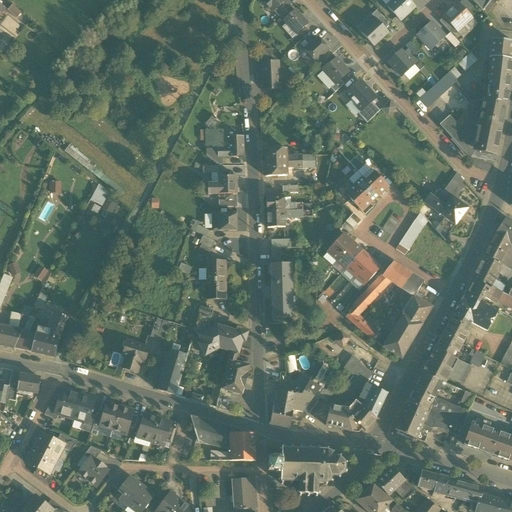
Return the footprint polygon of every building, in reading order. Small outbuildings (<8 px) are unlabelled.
[(260,0),(272,13),(273,12),(286,1),(286,0),(285,0),(260,0)] [(273,12),(278,17),(291,5),(286,0),(286,1),(273,12)] [(408,1),(407,0),(393,0),(386,7),(400,21),(415,8),(408,1)] [(463,0),(462,0),(458,4),(465,12),(470,7),(463,0)] [(472,0),(480,8),(483,11),(491,1),(491,0),(472,0)] [(456,31),(457,32),(471,19),(465,12),(458,4),(443,17),(444,18),(456,31)] [(7,11),(16,19),(21,13),(12,5),(7,11)] [(293,32),(296,35),(308,25),(295,11),(284,21),(286,24),(293,32)] [(375,19),(384,29),(389,24),(377,11),(371,16),(375,19)] [(451,35),(456,31),(444,18),(439,22),(450,34),(451,35)] [(361,33),(373,46),(387,33),(384,29),(375,19),(361,33)] [(430,51),(435,46),(440,42),(445,37),(431,23),(417,36),(430,51)] [(293,32),(286,24),(282,28),(289,35),(293,32)] [(293,40),(297,44),(310,33),(305,28),(293,40)] [(451,35),(450,34),(445,38),(455,49),(459,44),(451,35)] [(312,59),(315,62),(328,50),(317,38),(304,50),(307,53),(307,56),(309,59),(312,59)] [(491,58),(491,61),(505,63),(508,62),(508,60),(511,60),(511,51),(511,42),(491,40),(489,58),(491,58)] [(28,52),(22,46),(15,54),(21,59),(28,52)] [(261,50),(261,63),(272,63),(272,50),(261,50)] [(388,62),(401,77),(414,66),(407,58),(400,51),(388,62)] [(414,66),(419,72),(424,67),(412,54),(407,58),(414,66)] [(466,57),(473,65),(477,61),(470,54),(466,57)] [(323,71),(335,85),(340,81),(348,72),(336,59),(323,71)] [(509,75),(511,60),(508,60),(508,62),(505,63),(491,61),(489,73),(509,75)] [(458,65),(465,72),(469,68),(462,61),(458,65)] [(278,62),(272,63),(261,63),(263,90),(280,89),(278,62)] [(450,72),(456,80),(460,76),(454,69),(450,72)] [(507,97),(509,75),(489,73),(486,100),(506,104),(507,104),(507,99),(507,97)] [(445,76),(432,88),(419,101),(427,109),(440,97),(453,85),(445,76)] [(331,89),(335,93),(344,85),(340,81),(335,85),(331,89)] [(371,102),(375,99),(359,82),(345,94),(346,94),(342,97),(348,103),(351,101),(361,111),(361,112),(371,102)] [(501,129),(506,104),(486,100),(483,100),(479,120),(479,124),(478,125),(501,129)] [(381,110),(388,117),(397,108),(390,101),(381,110)] [(380,111),(371,102),(361,112),(361,111),(358,114),(367,124),(380,111)] [(467,121),(475,123),(476,119),(477,113),(473,112),(474,108),(469,107),(467,121)] [(441,125),(470,157),(475,150),(473,149),(478,125),(479,124),(475,123),(467,121),(464,134),(449,118),(441,125)] [(496,154),(501,129),(478,125),(473,149),(475,150),(496,154)] [(218,131),(218,149),(229,149),(229,137),(229,131),(218,131)] [(229,149),(229,158),(244,157),(243,137),(229,137),(229,149)] [(43,143),(38,138),(33,144),(39,148),(43,143)] [(96,166),(70,145),(64,152),(90,173),(94,168),(96,166)] [(218,149),(213,149),(206,150),(206,157),(218,167),(222,166),(222,158),(218,158),(218,149)] [(229,158),(229,149),(218,149),(218,158),(222,158),(229,158)] [(264,150),(265,164),(286,163),(286,158),(286,149),(278,150),(272,150),(264,150)] [(301,162),(302,168),(315,168),(315,156),(301,157),(301,162)] [(287,168),(286,163),(265,164),(265,177),(287,176),(287,168)] [(371,170),(378,177),(382,173),(373,163),(368,167),(371,170)] [(94,168),(90,173),(120,197),(124,192),(94,168)] [(362,178),(379,196),(388,188),(378,177),(371,170),(362,178)] [(452,180),(459,184),(463,180),(456,173),(451,177),(453,179),(452,180)] [(211,174),(211,184),(219,184),(219,177),(218,177),(218,174),(211,174)] [(208,185),(208,196),(218,195),(236,195),(236,177),(219,177),(219,184),(211,184),(208,185)] [(362,178),(354,186),(370,204),(379,196),(362,178)] [(452,179),(442,193),(441,194),(450,200),(452,197),(455,199),(463,188),(459,184),(452,180),(452,179)] [(61,183),(49,182),(49,194),(61,195),(61,183)] [(109,193),(98,185),(90,201),(102,207),(105,201),(109,193)] [(361,212),(370,204),(354,186),(345,194),(361,212)] [(444,207),(450,200),(441,194),(442,193),(440,192),(436,197),(431,193),(429,196),(444,207)] [(219,207),(237,208),(237,195),(236,195),(218,195),(219,207)] [(267,213),(284,213),(284,205),(284,196),(267,197),(267,213)] [(439,214),(444,207),(429,196),(424,204),(439,214)] [(467,209),(455,199),(452,197),(450,200),(444,207),(439,214),(444,219),(454,226),(467,209)] [(116,205),(105,201),(101,211),(112,215),(116,205)] [(101,208),(94,205),(88,216),(94,220),(101,208)] [(302,205),(284,205),(284,213),(302,212),(302,205)] [(285,228),(284,219),(284,213),(267,213),(267,229),(285,228)] [(349,218),(357,225),(361,221),(353,214),(349,218)] [(236,215),(219,215),(219,232),(237,231),(236,215)] [(345,223),(354,230),(357,225),(349,218),(345,223)] [(484,257),(498,265),(507,249),(511,240),(511,222),(506,218),(495,235),(493,239),(484,257)] [(449,234),(454,226),(444,219),(438,227),(448,234),(449,234)] [(196,228),(197,229),(198,226),(199,223),(192,221),(190,226),(196,228)] [(415,221),(411,226),(420,232),(423,227),(415,221)] [(195,233),(203,237),(206,238),(209,232),(205,229),(198,226),(197,229),(196,228),(195,233)] [(417,237),(420,232),(411,226),(408,231),(417,237)] [(435,230),(445,241),(450,235),(449,234),(448,234),(438,227),(435,230)] [(414,241),(417,237),(408,231),(405,236),(414,241)] [(327,253),(336,261),(352,243),(343,235),(327,253)] [(411,246),(414,241),(405,236),(402,241),(411,246)] [(199,244),(201,246),(211,250),(215,243),(206,238),(203,237),(199,244)] [(282,266),(282,249),(284,249),(291,249),(290,240),(270,241),(271,250),(271,266),(282,266)] [(407,251),(411,246),(402,241),(399,245),(407,251)] [(361,251),(352,243),(336,261),(345,269),(361,251)] [(395,250),(404,256),(407,251),(399,245),(395,250)] [(207,258),(211,250),(201,246),(197,253),(207,258)] [(511,269),(511,251),(507,249),(498,265),(502,266),(511,271),(511,269)] [(345,269),(355,278),(371,260),(361,251),(345,269)] [(467,290),(464,296),(479,303),(479,301),(481,298),(495,305),(497,302),(501,293),(491,288),(494,282),(498,274),(502,266),(498,265),(484,257),(472,280),(467,290)] [(380,269),(371,260),(355,278),(364,286),(380,269)] [(206,270),(206,281),(225,281),(225,262),(206,262),(206,270)] [(17,263),(7,267),(11,278),(21,274),(17,263)] [(393,263),(381,277),(389,282),(413,297),(414,297),(416,293),(423,282),(409,273),(393,263)] [(178,272),(188,276),(192,268),(181,264),(178,272)] [(270,266),(272,320),(293,319),(291,265),(282,266),(271,266),(270,266)] [(40,266),(33,277),(41,282),(48,272),(40,266)] [(511,271),(502,266),(498,274),(507,279),(506,281),(511,284),(511,288),(508,296),(511,298),(511,271)] [(198,281),(206,281),(206,270),(198,270),(198,281)] [(1,281),(0,283),(0,295),(6,297),(13,279),(3,275),(1,281)] [(358,302),(351,311),(357,317),(389,282),(381,277),(358,302)] [(225,300),(225,281),(206,281),(206,288),(206,300),(225,300)] [(491,288),(501,293),(505,286),(504,286),(497,282),(497,283),(494,282),(491,288)] [(426,301),(422,298),(423,297),(416,293),(414,297),(413,297),(403,314),(402,314),(382,348),(401,360),(421,326),(421,325),(432,308),(425,304),(426,301)] [(497,302),(501,304),(505,295),(501,293),(497,302)] [(34,306),(40,309),(45,297),(40,295),(34,306)] [(464,296),(453,315),(470,323),(486,332),(497,312),(479,303),(464,296)] [(508,297),(503,305),(511,309),(511,298),(508,296),(508,297)] [(23,306),(21,316),(29,317),(33,308),(23,306)] [(197,331),(199,336),(211,330),(209,324),(210,318),(211,318),(213,310),(206,308),(200,306),(198,315),(199,315),(194,330),(194,331),(197,331)] [(378,335),(357,317),(351,311),(346,318),(373,342),(378,335)] [(0,345),(14,349),(22,332),(29,317),(21,316),(11,313),(7,328),(0,326),(0,345)] [(447,326),(443,335),(462,345),(468,333),(465,332),(470,323),(453,315),(447,326)] [(51,330),(48,337),(57,339),(65,319),(56,316),(51,330)] [(29,317),(22,332),(29,333),(36,319),(29,317)] [(163,321),(161,325),(155,323),(150,338),(157,340),(158,338),(163,340),(168,323),(163,321)] [(37,327),(35,335),(48,337),(51,330),(37,327)] [(199,336),(203,343),(201,348),(205,356),(219,348),(230,352),(237,354),(241,341),(243,335),(238,333),(221,328),(221,329),(216,327),(211,330),(199,336)] [(239,331),(238,333),(243,335),(241,341),(244,342),(247,334),(239,331)] [(35,335),(29,333),(22,332),(14,349),(31,353),(35,335)] [(334,342),(343,349),(349,340),(341,333),(334,342)] [(53,357),(57,339),(48,337),(35,335),(31,353),(53,357)] [(443,335),(434,350),(451,358),(454,352),(458,353),(462,345),(443,335)] [(124,370),(137,374),(141,362),(144,363),(148,348),(129,342),(127,348),(125,348),(122,356),(128,358),(124,370)] [(509,370),(511,364),(511,344),(500,365),(509,370)] [(171,351),(178,353),(180,347),(173,345),(171,351)] [(434,350),(428,364),(429,366),(429,368),(448,378),(457,360),(451,358),(434,350)] [(166,394),(175,396),(176,395),(178,387),(182,372),(187,356),(178,353),(171,351),(169,351),(157,391),(166,394)] [(235,363),(237,354),(230,352),(228,361),(235,363)] [(470,363),(478,368),(485,357),(476,352),(470,363)] [(343,370),(350,374),(351,372),(352,373),(358,365),(359,363),(352,357),(343,370)] [(295,372),(293,358),(284,359),(286,373),(295,372)] [(452,380),(462,384),(471,366),(457,360),(448,378),(452,380)] [(249,367),(235,363),(228,361),(221,390),(241,395),(249,367)] [(192,374),(198,375),(201,364),(195,362),(192,374)] [(428,364),(422,374),(442,383),(445,384),(448,378),(429,368),(429,366),(428,364)] [(351,372),(350,374),(353,376),(366,384),(371,374),(358,365),(352,373),(351,372)] [(121,369),(116,368),(113,376),(119,378),(121,369)] [(438,392),(440,387),(442,383),(422,374),(417,385),(422,388),(423,387),(436,392),(438,392)] [(19,377),(16,391),(30,393),(37,394),(40,379),(19,375),(19,377)] [(6,400),(15,402),(17,394),(16,394),(16,391),(19,377),(11,376),(9,387),(6,400)] [(349,383),(362,391),(366,384),(353,376),(349,383)] [(322,396),(320,395),(310,389),(306,396),(312,398),(311,399),(316,402),(317,402),(320,398),(325,403),(338,387),(332,382),(322,396)] [(445,384),(442,383),(440,387),(455,392),(456,389),(445,384)] [(314,384),(310,389),(320,395),(323,390),(314,384)] [(366,384),(362,391),(358,398),(359,398),(364,401),(362,407),(375,419),(387,395),(366,384)] [(417,385),(412,393),(418,395),(419,392),(434,398),(436,392),(423,387),(422,388),(417,385)] [(3,386),(0,399),(0,403),(5,404),(6,400),(9,387),(3,386)] [(184,389),(178,387),(176,395),(181,397),(184,389)] [(293,411),(295,411),(298,394),(292,393),(293,392),(290,392),(290,394),(276,391),(273,407),(293,411)] [(58,415),(74,419),(81,396),(66,392),(62,403),(58,402),(57,405),(55,414),(58,415)] [(412,393),(407,403),(427,413),(434,398),(419,392),(418,395),(412,393)] [(465,393),(461,402),(470,406),(474,397),(465,393)] [(306,396),(298,394),(295,411),(302,413),(302,412),(311,399),(312,398),(306,396)] [(190,401),(200,404),(202,398),(192,395),(190,401)] [(94,400),(81,396),(74,419),(84,422),(87,423),(90,415),(94,400)] [(356,402),(362,407),(364,401),(359,398),(356,402)] [(463,429),(468,413),(456,408),(434,398),(427,413),(428,414),(463,429)] [(310,409),(316,402),(311,399),(302,412),(308,416),(310,409)] [(346,414),(351,419),(362,407),(356,402),(355,402),(347,411),(347,412),(346,414)] [(468,413),(470,406),(461,402),(459,402),(456,408),(468,413)] [(55,421),(57,417),(58,415),(55,414),(57,405),(51,403),(44,415),(55,421)] [(428,414),(427,413),(407,403),(394,431),(416,440),(428,414)] [(113,431),(120,408),(106,404),(103,415),(99,427),(100,427),(113,431)] [(350,432),(357,424),(351,419),(346,414),(347,412),(347,411),(345,410),(329,406),(325,426),(350,432)] [(270,425),(289,429),(291,421),(293,411),(273,407),(270,425)] [(375,419),(362,407),(351,419),(357,424),(365,431),(375,419)] [(133,412),(120,408),(113,431),(126,435),(128,427),(132,416),(133,412)] [(97,414),(96,416),(92,431),(98,433),(100,427),(99,427),(103,415),(97,414)] [(416,440),(424,444),(430,429),(439,429),(459,438),(463,429),(428,414),(416,440)] [(91,434),(92,431),(96,416),(90,415),(87,423),(84,422),(81,431),(91,434)] [(138,439),(151,443),(158,420),(145,415),(143,419),(140,431),(138,439)] [(128,427),(134,429),(138,417),(132,416),(128,427)] [(198,444),(231,451),(230,434),(240,434),(240,430),(190,416),(192,424),(198,444)] [(143,419),(138,417),(134,429),(140,431),(143,419)] [(72,428),(81,431),(84,422),(74,419),(72,428)] [(171,423),(158,420),(151,443),(164,446),(165,443),(169,427),(171,423)] [(474,421),(472,425),(488,430),(489,426),(474,421)] [(507,461),(510,462),(511,462),(511,461),(511,460),(511,437),(510,437),(488,430),(472,425),(470,425),(469,425),(462,447),(463,448),(465,449),(465,448),(475,451),(477,451),(491,455),(491,456),(507,461)] [(110,438),(113,431),(100,427),(98,433),(97,435),(110,438)] [(165,443),(171,444),(176,429),(169,427),(165,443)] [(113,431),(110,438),(124,443),(126,435),(113,431)] [(41,433),(33,448),(57,459),(62,448),(64,445),(57,442),(41,433)] [(231,462),(255,462),(254,435),(240,434),(230,434),(231,451),(231,454),(231,462)] [(70,452),(71,452),(76,441),(60,435),(57,442),(64,445),(62,448),(70,452)] [(148,453),(151,443),(138,439),(135,437),(133,444),(143,447),(141,451),(148,453)] [(90,458),(94,461),(101,452),(91,447),(84,457),(88,460),(90,458)] [(314,498),(316,498),(316,496),(317,496),(317,495),(319,495),(319,494),(327,488),(326,485),(326,484),(330,483),(331,483),(332,482),(331,481),(331,478),(338,478),(338,480),(340,480),(339,478),(344,473),(346,474),(347,472),(345,472),(345,465),(347,464),(346,463),(345,463),(340,458),(340,457),(339,456),(338,458),(332,457),(332,454),(334,453),(333,452),(332,453),(328,451),(328,449),(327,449),(326,450),(319,450),(319,448),(318,448),(318,450),(311,450),(311,448),(309,448),(309,450),(302,449),(302,447),(300,447),(300,449),(293,449),(293,447),(291,447),(291,449),(284,449),(284,447),(283,447),(283,449),(281,449),(281,450),(279,450),(279,452),(281,452),(281,457),(279,457),(278,458),(271,458),(268,458),(268,472),(275,473),(275,474),(280,474),(280,480),(278,480),(278,482),(280,482),(280,483),(281,483),(281,485),(283,485),(283,483),(290,483),(290,485),(291,485),(291,483),(298,483),(298,493),(296,493),(296,494),(297,494),(298,494),(298,495),(299,495),(299,497),(300,497),(300,495),(306,495),(306,497),(308,497),(308,495),(315,496),(314,498)] [(64,463),(57,459),(33,448),(26,463),(36,468),(49,475),(49,474),(53,476),(55,471),(59,473),(64,463)] [(57,459),(64,463),(70,452),(62,448),(57,459)] [(465,449),(507,461),(491,456),(491,455),(477,451),(475,451),(465,448),(465,449)] [(210,461),(231,462),(231,454),(211,452),(210,461)] [(88,460),(84,457),(76,466),(81,470),(88,460)] [(78,474),(97,488),(108,472),(103,468),(104,466),(98,462),(97,463),(94,461),(90,458),(88,460),(81,470),(78,474)] [(33,474),(48,485),(53,476),(49,474),(49,475),(36,468),(33,474)] [(388,497),(394,492),(404,482),(391,468),(375,483),(388,497)] [(417,488),(433,492),(434,492),(438,476),(421,472),(417,488)] [(432,493),(461,501),(466,484),(438,476),(434,492),(433,492),(432,493)] [(113,487),(119,492),(126,482),(120,477),(113,487)] [(122,502),(128,507),(142,487),(129,478),(126,482),(119,492),(124,495),(120,500),(122,502)] [(239,511),(242,511),(254,510),(257,510),(256,491),(255,479),(249,479),(233,480),(235,511),(239,511)] [(411,489),(404,482),(394,492),(404,502),(408,498),(414,493),(410,489),(411,489)] [(483,488),(466,484),(461,501),(476,505),(474,511),(511,511),(511,504),(481,496),(483,488)] [(356,501),(367,511),(382,511),(387,507),(391,511),(397,505),(373,485),(365,492),(356,501)] [(154,496),(142,487),(128,507),(135,511),(139,507),(143,510),(144,508),(145,509),(150,504),(149,503),(154,496)] [(156,511),(173,511),(181,502),(170,494),(156,511)] [(34,497),(22,511),(23,511),(51,511),(52,511),(47,507),(34,497)] [(417,511),(438,511),(440,510),(427,500),(417,511)] [(52,511),(65,511),(66,511),(52,501),(47,507),(52,511)] [(124,511),(128,507),(122,502),(118,507),(124,511)] [(190,511),(192,510),(181,502),(173,511),(190,511)]
